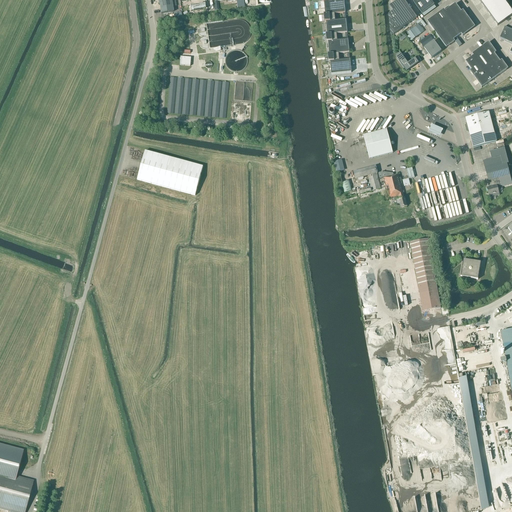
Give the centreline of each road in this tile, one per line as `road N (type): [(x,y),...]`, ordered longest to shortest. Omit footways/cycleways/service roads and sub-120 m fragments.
road 1 (unclassified): [(87,285),(152,49),(148,0)]
road 2 (secondary): [(511,259),(477,211),(453,122),(410,97)]
road 3 (unclassified): [(410,97),(423,76),(483,32),(466,0)]
road 4 (unknown): [(408,402),(397,428),(407,482),(417,490),(442,487)]
